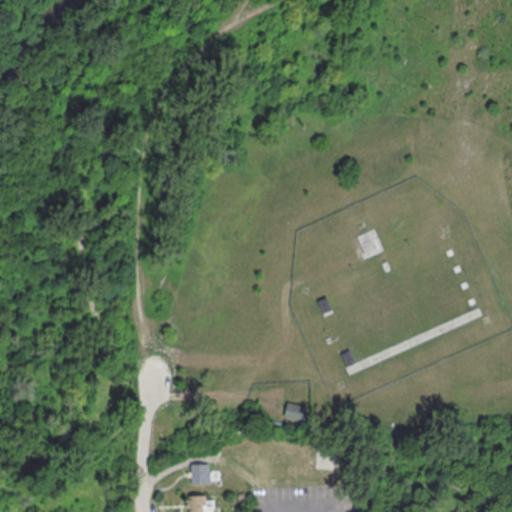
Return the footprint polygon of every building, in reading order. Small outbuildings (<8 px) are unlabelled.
[(318,300),(326,296),(332,309),(324,313),(318,300)] [(342,354),(351,350),(356,362),(347,366),(342,354)] [(283,417),(286,403),(308,407),(305,421),(283,417)] [(190,464),(207,464),(207,474),(209,474),(209,483),(190,484),(190,464)] [(187,511),(187,496),(204,495),(205,506),(211,506),(211,511),(187,511)]
